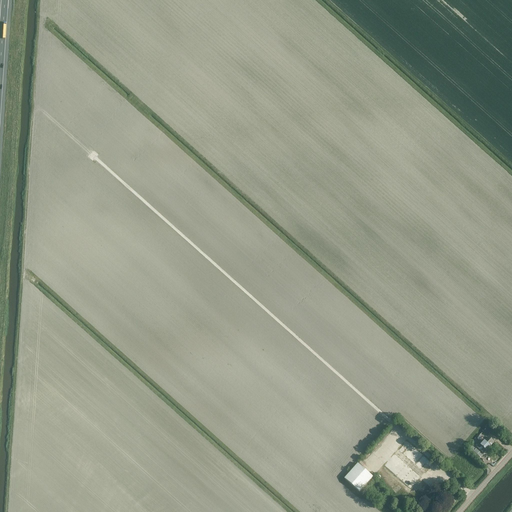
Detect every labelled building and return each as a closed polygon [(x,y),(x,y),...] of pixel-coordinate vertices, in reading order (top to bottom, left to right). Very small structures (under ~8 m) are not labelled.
[(486,440),(483,437),(481,435),(479,437),(490,447),(494,443),(489,438),(486,440)] [(490,447),(479,437),(477,439),(480,441),(476,444),(480,448),(481,446),(486,451),(490,447)] [(429,489),(430,488),(422,482),(420,484),(417,481),(433,463),(407,440),(384,466),(414,492),(412,494),(419,501),(420,500),(422,500),(423,498),(423,496),(426,493),(428,493),(429,491),(429,489)] [(478,460),(483,455),(472,447),(468,451),(478,460)] [(360,493),(374,477),(358,464),(345,479),(360,493)] [(405,502),(410,496),(396,485),(392,490),(405,502)]
